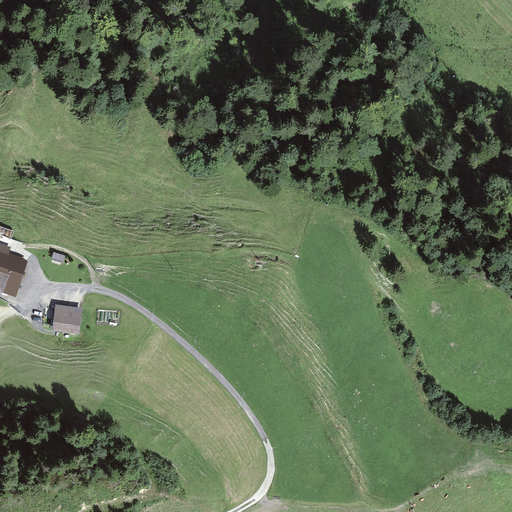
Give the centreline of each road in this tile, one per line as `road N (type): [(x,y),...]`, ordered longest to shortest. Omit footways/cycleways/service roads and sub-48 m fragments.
road 1 (track): [(232,511),(268,480),(268,448),(240,400),(177,337),(124,299),(92,288),(33,293),(0,324)]
road 2 (track): [(92,511),(152,493),(155,480),(140,447),(94,415),(0,390)]
